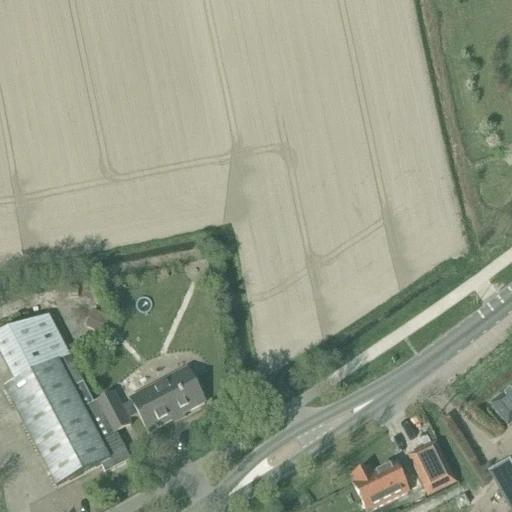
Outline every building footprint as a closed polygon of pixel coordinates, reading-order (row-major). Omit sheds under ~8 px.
[(93,312),(84,329),(106,340),(115,323),(93,312)] [(0,336),(0,354),(13,380),(16,385),(5,391),(57,491),(102,467),(106,475),(131,462),(117,435),(131,428),(128,422),(139,416),(149,435),(205,405),(187,372),(131,402),(132,404),(121,409),(114,396),(94,406),(49,319),(0,336)] [(511,390),(491,407),(509,429),(511,426),(511,390)] [(437,445),(409,459),(429,498),(456,485),(437,445)] [(511,511),(511,459),(510,460),(510,461),(489,473),(509,511),(511,511)] [(370,471),(353,479),(356,485),(354,487),(366,511),(373,511),(391,503),(409,494),(395,467),(395,466),(378,474),(373,477),(370,471)] [(456,502),(460,511),(469,506),(464,497),(456,502)]
